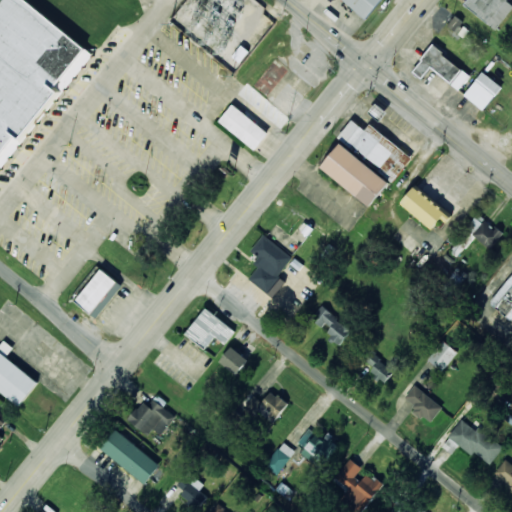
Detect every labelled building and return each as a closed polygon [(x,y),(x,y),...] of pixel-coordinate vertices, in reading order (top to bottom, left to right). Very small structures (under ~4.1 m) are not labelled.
[(0,167),(3,170),(93,51),(25,0),(4,0),(5,0),(2,5),(0,3),(0,167)] [(343,0),(367,19),(381,0),(343,0)] [(467,0),(464,4),(496,30),(511,9),(511,4),(506,0),(467,0)] [(413,71),(422,79),(431,67),(460,90),(471,75),(433,45),(413,71)] [(502,86),(482,71),(465,96),(485,110),(502,86)] [(370,112),(380,119),(387,111),(377,103),(370,112)] [(220,120),(255,150),(269,133),(233,104),(220,120)] [(413,156),(370,124),(366,129),(352,119),(338,138),(394,181),(413,156)] [(322,167),(371,206),(390,182),(342,143),(322,167)] [(434,231),(449,213),(416,185),(401,203),(434,231)] [(503,235),(480,213),(455,241),(463,249),(476,235),(490,249),(503,235)] [(252,249),(263,258),(247,278),(266,293),(294,257),(264,234),(252,249)] [(76,301),(97,318),(123,285),(101,268),(76,301)] [(268,295),(276,300),(288,283),(280,277),(268,295)] [(324,331),(339,344),(352,330),(323,304),(311,317),(325,330),(324,331)] [(226,344),(236,330),(205,308),(186,335),(206,349),(215,336),(226,344)] [(458,352),(443,340),(427,360),(442,371),(458,352)] [(39,381),(7,357),(14,347),(5,341),(0,347),(0,389),(21,405),(39,381)] [(249,360),(232,346),(220,361),(237,374),(249,360)] [(362,359),(374,367),(370,373),(386,384),(396,368),(368,350),(362,359)] [(443,407),(415,385),(405,397),(416,406),(413,410),(422,417),(424,415),(431,421),(443,407)] [(288,405),(273,391),(261,403),(249,392),(240,402),(253,414),(258,409),(272,423),(288,405)] [(128,419),(148,435),(154,428),(161,434),(176,416),(163,406),(167,402),(158,394),(149,405),(144,400),(128,419)] [(490,465),(504,447),(464,417),(442,446),(452,454),(460,443),(490,465)] [(338,446),(310,427),(299,442),(306,447),(302,451),(324,466),(338,446)] [(101,447),(145,483),(160,464),(116,429),(101,447)] [(276,474),(296,452),(285,442),(265,464),(276,474)] [(363,511),(385,485),(369,471),(361,481),(356,476),(362,468),(351,458),(334,478),(350,491),(345,496),(363,511)] [(511,488),(511,461),(506,458),(494,476),(511,488)] [(185,491),(182,494),(196,509),(208,498),(200,489),(204,486),(190,472),(178,484),(185,491)] [(390,511),(424,511),(397,499),(390,511)]
